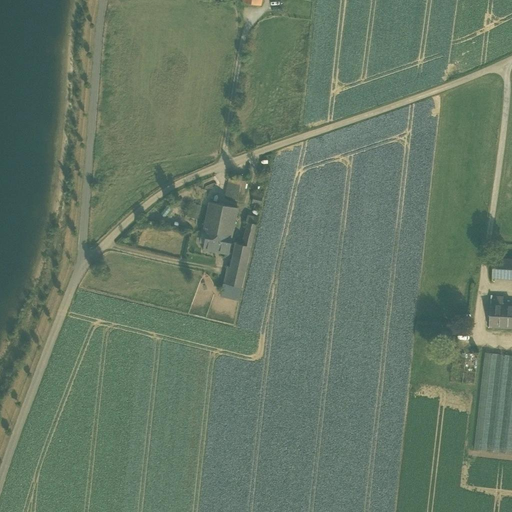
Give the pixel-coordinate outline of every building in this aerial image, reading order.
[(226,196),(242,199),(245,182),(246,182),(246,181),(229,177),(226,196)] [(254,207),(260,209),(263,194),(254,192),(252,203),(255,203),(254,207)] [(207,233),(231,238),(238,208),(210,202),(203,233),(207,234),(207,233)] [(188,212),(198,214),(200,206),(189,204),(188,212)] [(243,245),(251,247),(256,224),(257,224),(258,218),(247,216),(245,226),(247,227),(243,245)] [(204,249),(228,254),(231,238),(207,233),(207,234),(204,249)] [(224,283),(242,288),(246,271),(251,247),(243,245),(236,243),(230,267),(228,267),(224,283)] [(492,277),(511,278),(511,259),(493,258),(492,277)] [(242,288),(224,283),(220,297),(239,301),(242,288)] [(489,327),(511,328),(511,303),(503,303),(503,297),(491,296),(489,327)] [(474,450),(511,453),(511,355),(485,352),(481,388),(474,450)]
